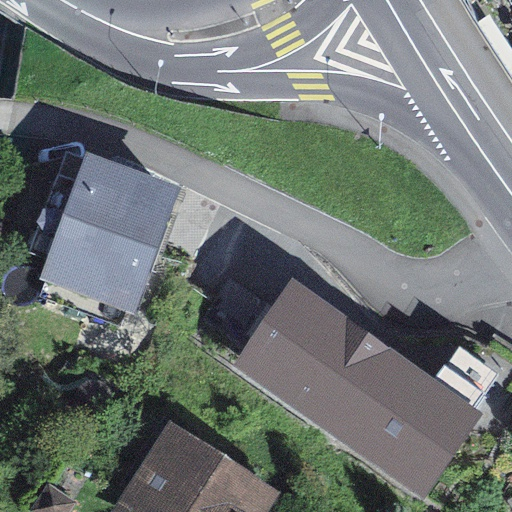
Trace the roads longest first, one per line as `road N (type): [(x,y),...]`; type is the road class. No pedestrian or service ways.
road 1 (residential): [(0,115),(55,120),(176,163),(294,214),(415,292),(453,290),(511,255)]
road 2 (tertiary): [(52,0),(158,36),(207,33),(291,0)]
road 3 (secondary): [(511,168),(402,0)]
